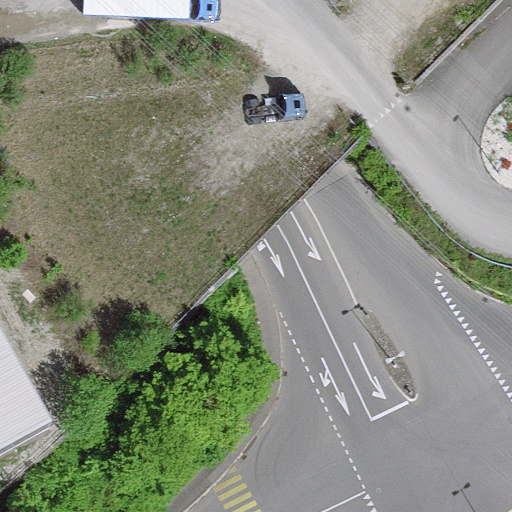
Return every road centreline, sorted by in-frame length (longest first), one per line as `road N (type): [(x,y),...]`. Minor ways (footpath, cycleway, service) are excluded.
road 1 (unclassified): [(185,0),(442,456)]
road 2 (unclassified): [(442,456),(317,511)]
